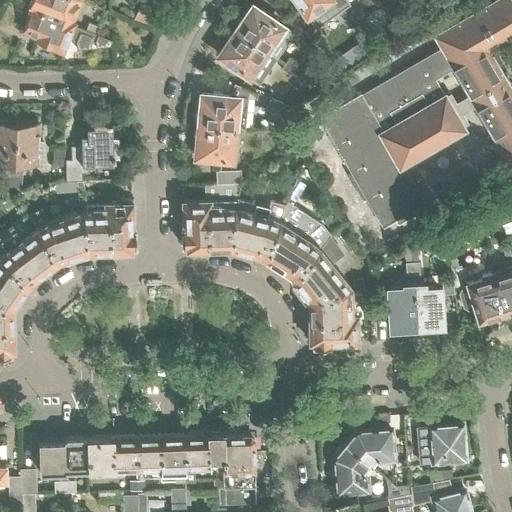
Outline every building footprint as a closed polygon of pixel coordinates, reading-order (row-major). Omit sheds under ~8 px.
[(69,23),(77,0),(31,0),(28,7),(32,9),(32,8),(69,23)] [(337,9),(331,0),(293,0),(305,16),(316,25),(337,9)] [(438,49),(362,93),(361,92),(357,94),(342,103),(318,116),(319,118),(322,116),(326,123),(330,130),(341,150),(346,157),(357,177),(361,183),(373,204),(377,210),(384,223),(381,225),(382,227),(395,219),(398,225),(415,214),(412,209),(425,202),(403,163),(417,155),(417,156),(418,155),(424,151),(425,152),(425,151),(426,151),(425,150),(427,149),(427,150),(428,149),(429,149),(428,149),(435,145),(435,146),(435,145),(436,145),(436,144),(437,143),(438,144),(439,144),(439,143),(438,143),(445,139),(445,140),(446,139),(446,138),(448,137),(464,128),(462,125),(467,123),(461,113),(463,112),(473,107),(476,105),(510,164),(511,163),(511,88),(510,85),(511,84),(511,83),(511,82),(509,83),(505,77),(507,76),(507,75),(505,76),(502,72),(497,63),(495,64),(491,58),(487,50),(507,38),(511,35),(511,0),(498,0),(493,3),(491,1),(482,7),(483,9),(466,18),(465,17),(456,22),(457,24),(436,36),(440,44),(442,47),(438,49)] [(295,32),(276,17),(263,9),(261,11),(252,5),(243,19),(239,20),(236,24),(236,29),(235,30),(266,52),(277,59),(295,32)] [(110,43),(111,39),(69,23),(32,8),(32,9),(24,30),(39,36),(37,42),(63,52),(67,40),(67,39),(68,39),(69,39),(73,40),(74,41),(75,43),(76,48),(77,49),(90,47),(91,46),(91,43),(92,42),(96,44),(97,44),(97,46),(98,46),(107,45),(108,45),(109,44),(110,43)] [(97,33),(100,26),(90,23),(87,29),(97,33)] [(277,59),(266,52),(235,30),(234,32),(230,33),(227,37),(227,42),(218,55),(227,61),(225,64),(238,72),(240,69),(260,83),(277,59)] [(289,58),(285,64),(294,70),(298,64),(289,58)] [(294,70),(285,64),(282,69),(291,75),(294,70)] [(360,79),(355,70),(345,76),(350,86),(360,79)] [(245,129),(248,96),(250,91),(242,88),(243,87),(234,83),(229,94),(213,92),(213,95),(202,94),(200,109),(197,113),(196,117),(199,121),(199,125),(235,128),(245,129)] [(287,112),(295,108),(276,99),(271,98),(266,109),(289,120),(287,112)] [(12,192),(15,122),(0,121),(0,159),(4,160),(2,196),(12,192)] [(36,162),(37,150),(42,150),(42,139),(38,139),(39,123),(15,122),(12,192),(22,188),(23,161),(36,162)] [(66,181),(76,181),(82,180),(82,173),(88,172),(88,164),(92,164),(92,163),(113,163),(113,158),(114,158),(114,155),(118,155),(117,135),(112,135),(111,123),(110,123),(110,122),(93,122),(93,126),(87,127),(87,135),(81,135),(81,145),(71,146),(71,159),(65,159),(66,181)] [(232,160),(235,128),(199,125),(198,128),(195,131),(194,136),(197,140),(195,156),(207,157),(207,159),(215,160),(220,161),(221,159),(232,160)] [(64,166),(64,149),(54,150),(53,166),(64,166)] [(242,183),(241,169),(215,170),(216,183),(242,183)] [(86,193),(84,180),(82,180),(76,181),(79,194),(86,193)] [(229,247),(239,199),(238,199),(242,183),(216,183),(204,183),(205,200),(182,200),(183,229),(182,229),(182,244),(183,244),(186,247),(186,248),(229,247)] [(263,257),(285,205),(271,201),(269,207),(239,199),(229,247),(254,254),(258,256),(263,257)] [(287,200),(285,205),(263,257),(285,271),(285,272),(288,275),(291,278),(292,277),(320,246),(326,238),(317,231),(293,215),(298,207),(287,200)] [(115,250),(114,202),(102,202),(102,207),(90,207),(90,209),(80,209),(88,251),(115,250)] [(132,230),(132,202),(114,202),(115,250),(130,250),(130,249),(134,246),(134,230),(132,230)] [(88,251),(80,209),(49,220),(43,206),(29,213),(29,214),(55,263),(59,262),(63,259),(88,251)] [(55,263),(29,214),(24,216),(6,229),(0,233),(0,259),(27,285),(31,283),(34,279),(49,267),(55,263)] [(330,234),(326,238),(320,246),(292,277),(308,298),(351,289),(332,263),(345,253),(330,234)] [(511,257),(489,264),(490,269),(503,312),(511,308),(511,257)] [(466,279),(462,265),(459,266),(457,258),(450,260),(454,286),(463,283),(466,279)] [(27,285),(0,259),(0,304),(12,307),(27,285)] [(503,312),(490,269),(481,272),(482,276),(467,281),(468,285),(462,287),(459,293),(463,307),(469,310),(475,308),(478,319),(503,312)] [(364,286),(362,278),(353,280),(355,288),(364,286)] [(454,293),(452,280),(442,280),(443,294),(454,293)] [(416,327),(413,283),(406,283),(406,288),(388,289),(390,328),(416,327)] [(442,317),(439,287),(422,287),(422,283),(413,283),(416,327),(442,325),(442,317)] [(357,342),(356,314),(352,314),(351,289),(308,298),(309,341),(310,341),(313,343),(313,345),(329,344),(329,343),(357,342)] [(383,312),(383,302),(373,303),(374,313),(383,312)] [(13,349),(12,307),(0,304),(0,353),(9,353),(13,349)] [(463,442),(462,423),(417,427),(420,463),(465,459),(464,456),(465,451),(465,445),(463,442)] [(393,460),(391,428),(357,431),(345,445),(368,464),(375,457),(381,462),(393,460)] [(264,450),(253,450),(253,435),(249,432),(202,433),(203,464),(214,464),(213,476),(213,487),(214,487),(215,502),(219,503),(255,501),(254,475),(261,475),(260,460),(264,460),(264,450)] [(203,464),(202,433),(183,434),(184,478),(185,488),(196,488),(213,487),(213,476),(214,464),(203,464)] [(184,478),(183,434),(159,435),(160,475),(161,475),(161,476),(161,479),(184,478)] [(137,467),(136,435),(111,436),(113,468),(129,468),(136,467),(137,467)] [(160,475),(159,435),(136,435),(137,467),(136,467),(137,482),(146,481),(146,476),(161,476),(161,475),(160,475)] [(113,468),(111,436),(88,437),(90,469),(113,468)] [(90,469),(88,437),(67,438),(63,441),(66,471),(79,470),(90,469)] [(66,471),(63,441),(63,442),(58,442),(55,439),(48,439),(45,442),(39,442),(40,474),(66,473),(66,471)] [(367,476),(361,472),(368,464),(345,445),(334,458),(337,492),(345,492),(347,503),(367,501),(368,502),(378,501),(377,493),(367,495),(367,476)] [(37,493),(36,468),(21,469),(21,477),(22,493),(36,493),(37,493)] [(22,493),(21,477),(9,477),(10,502),(23,501),(22,493)] [(405,494),(395,486),(387,479),(385,479),(388,491),(386,498),(405,494)] [(54,481),(54,492),(75,492),(75,480),(54,481)] [(436,494),(433,481),(409,486),(411,493),(412,498),(436,494)] [(411,493),(409,486),(409,484),(395,486),(405,494),(411,493)] [(185,511),(185,488),(171,488),(171,499),(170,499),(170,511),(185,511)] [(191,511),(191,499),(196,499),(196,488),(185,488),(185,511),(191,511)] [(470,511),(470,510),(469,507),(464,489),(432,498),(436,511),(470,511)] [(122,501),(122,494),(122,491),(99,491),(99,501),(122,501)] [(36,511),(36,493),(22,493),(23,501),(23,511),(36,511)] [(138,511),(138,493),(123,494),(123,511),(138,511)] [(413,506),(412,498),(411,493),(405,494),(386,498),(389,510),(413,506)]
